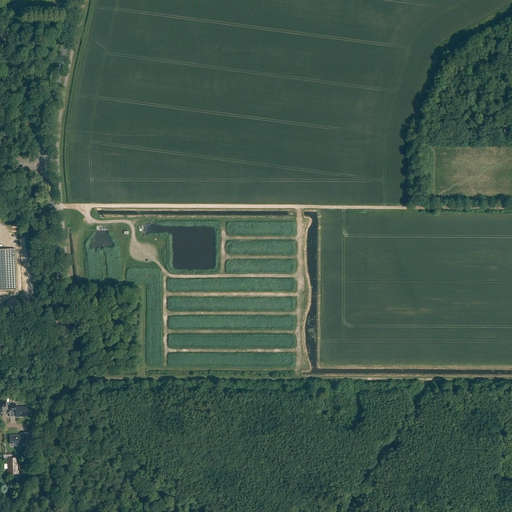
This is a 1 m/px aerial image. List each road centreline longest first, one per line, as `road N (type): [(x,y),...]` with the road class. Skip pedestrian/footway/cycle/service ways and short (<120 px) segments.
road 1 (tertiary): [(41,511),(68,351),(49,164)]
road 2 (track): [(299,207),(60,206)]
road 3 (track): [(83,206),(91,221),(130,224),(134,242),(164,272),(165,368)]
road 4 (track): [(125,221),(299,218)]
road 5 (tertiary): [(49,164),(74,0)]
road 6 (track): [(298,366),(146,368),(143,379)]
road 7 (track): [(299,207),(298,366)]
road 8 (track): [(134,241),(125,283),(144,283),(145,369)]
road 9 (track): [(164,293),(299,294)]
road 10 (track): [(164,313),(299,312)]
road 11 (track): [(164,275),(299,276)]
road 12 (track): [(164,332),(298,331)]
road 13 (track): [(165,350),(299,350)]
road 14 (track): [(430,208),(299,207)]
